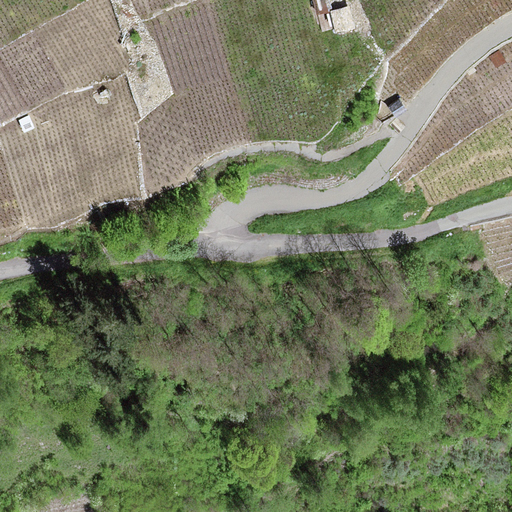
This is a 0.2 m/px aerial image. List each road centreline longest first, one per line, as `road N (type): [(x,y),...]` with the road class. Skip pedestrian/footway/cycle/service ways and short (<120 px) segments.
road 1 (unclassified): [(222,249),(246,205),(331,196),(359,184),(446,76),(511,25)]
road 2 (unclassified): [(511,205),(402,236),(222,249)]
road 3 (unclassified): [(222,249),(0,272)]
